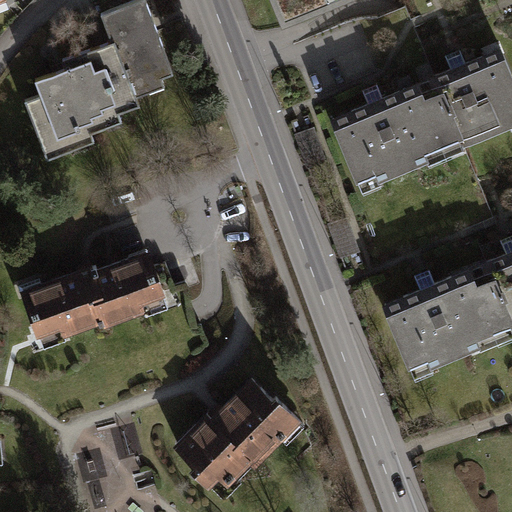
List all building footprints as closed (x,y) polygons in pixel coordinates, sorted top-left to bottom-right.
[(187,78),(161,0),(157,0),(101,19),(117,67),(38,93),(55,147),(135,121),(127,98),(187,78)] [(282,0),(290,19),(340,0),(282,0)] [(324,111),(357,193),(511,132),(511,43),(510,38),(324,111)] [(88,263),(23,288),(44,339),(107,314),(109,319),(172,294),(152,244),(90,268),(88,263)] [(511,245),(382,294),(412,371),(511,333),(511,245)] [(484,354),(511,346),(511,337),(482,345),(484,354)] [(304,414),(256,370),(219,411),(213,405),(180,441),(227,485),(258,452),(264,457),(304,414)]
